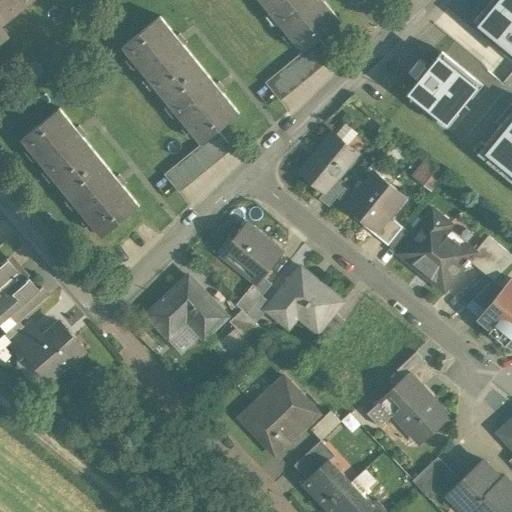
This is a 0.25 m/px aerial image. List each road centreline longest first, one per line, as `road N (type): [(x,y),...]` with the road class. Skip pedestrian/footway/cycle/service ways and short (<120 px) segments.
road 1 (residential): [(247,172),(453,350),(473,374),(466,392),(481,432)]
road 2 (residential): [(101,314),(277,511)]
road 3 (residential): [(247,172),(427,0)]
road 4 (residential): [(101,314),(247,172)]
road 5 (track): [(0,401),(134,511)]
road 6 (residential): [(0,203),(101,314)]
